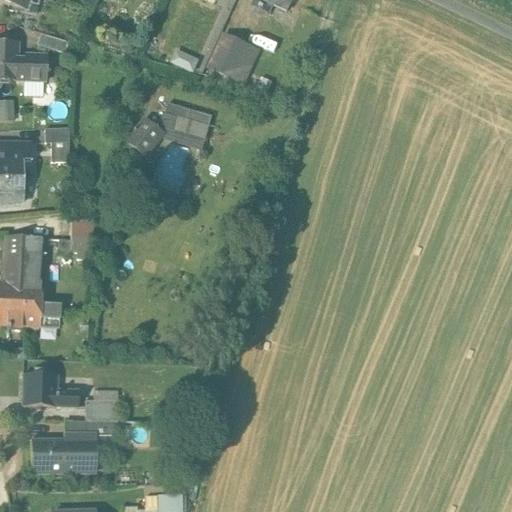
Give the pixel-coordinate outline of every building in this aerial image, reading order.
[(29,0),(0,0),(27,8),(29,0)] [(256,0),(253,7),(269,15),(273,7),(286,14),(292,0),(256,0)] [(36,47),(45,49),(63,55),(66,43),(40,35),(36,47)] [(225,37),(222,44),(221,44),(210,70),(242,85),(248,72),(238,67),(247,48),(225,37)] [(16,45),(10,44),(0,44),(0,81),(42,82),(44,82),(45,58),(25,57),(24,61),(16,61),(16,45)] [(194,73),(199,60),(177,51),(172,64),(194,73)] [(0,122),(14,122),(13,101),(0,101),(0,122)] [(187,122),(189,114),(190,111),(169,105),(165,116),(187,122)] [(212,118),(211,117),(210,117),(190,111),(187,122),(188,123),(208,129),(212,118)] [(155,125),(160,129),(164,132),(159,138),(202,150),(208,129),(165,116),(155,125)] [(146,155),(156,142),(163,132),(148,120),(131,143),(146,155)] [(44,144),(47,144),(68,144),(67,130),(44,131),(44,144)] [(30,144),(23,144),(0,143),(0,208),(20,206),(20,162),(30,162),(30,163),(31,161),(30,144)] [(67,164),(68,145),(68,144),(50,145),(50,149),(51,164),(67,164)] [(74,163),(73,171),(72,180),(81,181),(83,164),(74,163)] [(87,203),(88,198),(89,189),(78,188),(77,201),(87,203)] [(69,241),(74,242),(75,242),(92,243),(93,217),(72,215),(71,215),(69,241)] [(36,284),(37,261),(37,260),(39,240),(5,238),(2,282),(0,282),(0,326),(39,329),(40,329),(41,327),(59,328),(60,307),(42,306),(43,285),(36,284)] [(73,256),(73,247),(74,242),(60,241),(59,254),(59,255),(60,255),(73,256)] [(75,261),(79,262),(80,262),(91,262),(92,243),(75,242),(74,242),(73,256),(75,256),(75,261)] [(56,392),(56,379),(56,377),(25,376),(24,408),(24,409),(54,410),(55,410),(55,407),(79,408),(79,393),(56,392)] [(95,402),(103,402),(104,402),(118,402),(118,392),(98,392),(95,392),(95,402)] [(116,423),(116,409),(116,402),(85,402),(84,421),(85,423),(116,423)] [(84,438),(84,430),(84,423),(64,423),(64,435),(64,437),(84,438)] [(84,438),(115,438),(116,438),(116,424),(86,423),(84,423),(84,438)] [(95,472),(95,438),(64,437),(64,442),(31,442),(31,462),(31,476),(65,476),(65,472),(95,472)]
